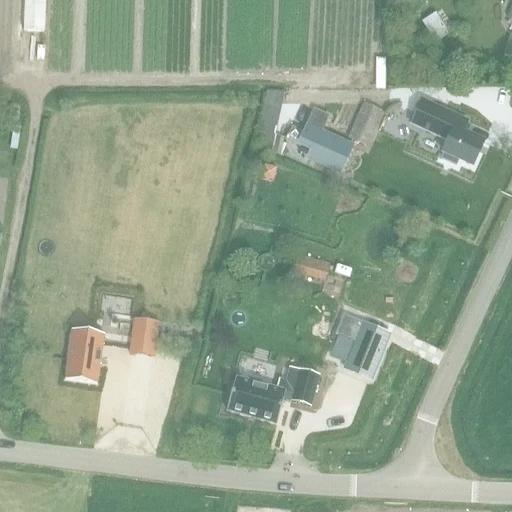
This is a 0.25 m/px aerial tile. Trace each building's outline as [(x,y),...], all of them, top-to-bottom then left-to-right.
[(24,0),(23,32),(43,33),(44,0),(24,0)] [(511,20),(511,36),(503,57),(511,59),(511,6),(508,19),(511,20)] [(433,16),(422,23),(433,42),(445,35),(433,16)] [(422,102),(411,125),(440,138),(441,136),(448,140),(442,153),(472,167),(483,143),(462,133),(467,122),(422,102)] [(348,138),(365,146),(381,112),(363,104),(348,138)] [(314,111),(299,144),(312,150),(307,161),(338,175),(351,146),(320,132),(327,117),(314,111)] [(258,124),(254,144),(269,151),(272,136),(274,127),(259,124),(258,124)] [(282,149),(280,156),(290,161),(292,154),(282,149)] [(261,169),(258,181),(270,184),(273,171),(261,169)] [(297,258),(293,274),(324,283),(329,266),(297,258)] [(344,318),(338,335),(356,342),(347,364),(344,370),(371,380),(389,336),(344,318)] [(135,320),(130,353),(154,356),(159,323),(135,320)] [(72,331),(65,379),(97,384),(104,336),(72,331)] [(235,378),(226,412),(273,425),(281,399),(289,401),(289,402),(309,407),(317,378),(297,372),(293,384),(279,381),(277,390),(235,378)]
